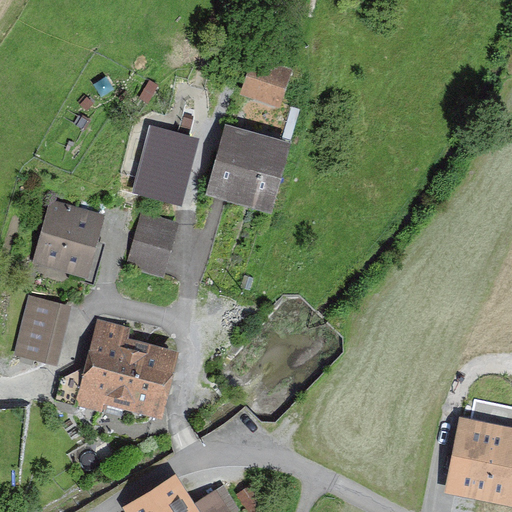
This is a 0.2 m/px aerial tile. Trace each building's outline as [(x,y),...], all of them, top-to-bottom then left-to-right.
[(254,61),(244,90),(278,101),(288,73),(254,61)] [(228,128),(212,187),(266,202),(282,143),(228,128)] [(173,199),(189,138),(154,129),(138,190),(173,199)] [(70,266),(67,277),(93,284),(104,243),(91,240),(96,218),(55,207),(41,259),(70,266)] [(144,216),(131,265),(162,274),(175,225),(144,216)] [(33,300),(19,352),(50,361),(64,309),(33,300)] [(133,399),(131,406),(155,412),(169,361),(121,349),(126,331),(102,325),(82,401),(100,406),(104,391),(133,399)] [(511,487),(511,406),(474,399),(470,420),(483,422),(482,428),(468,426),(456,486),(510,497),(511,487)] [(138,511),(225,511),(213,493),(184,510),(167,483),(134,504),(138,511)] [(239,494),(251,511),(257,511),(264,507),(250,486),(239,494)]
